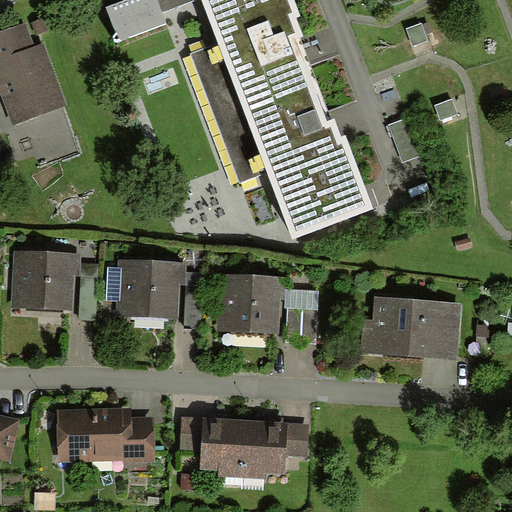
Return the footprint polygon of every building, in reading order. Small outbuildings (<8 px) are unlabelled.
[(157,0),(131,0),(107,9),(120,45),(168,28),(157,0)] [(267,174),(293,243),(373,212),(338,122),(328,126),(297,45),(307,41),(291,0),(197,0),(216,46),(190,56),(240,184),(267,174)] [(407,30),(414,47),(429,41),(423,24),(407,30)] [(0,91),(14,128),(66,108),(43,48),(35,51),(25,26),(0,35),(0,91)] [(436,109),(441,122),(458,115),(453,102),(436,109)] [(408,117),(389,125),(404,163),(423,156),(408,117)] [(14,255),(12,309),(71,310),(72,283),(78,283),(79,257),(14,255)] [(183,266),(121,263),(118,320),(180,323),(183,266)] [(283,283),(220,279),(217,333),(279,337),(283,283)] [(375,324),(366,324),(364,354),(458,360),(461,309),(376,303),(375,324)] [(316,312),(288,311),(287,343),(315,344),(316,312)] [(58,411),(58,464),(123,463),(123,473),(154,473),(153,419),(131,419),(131,411),(58,411)] [(0,461),(10,464),(21,422),(0,416),(0,461)] [(221,422),(182,420),(180,451),(204,452),(203,472),(221,473),(220,479),(263,481),(264,477),(283,478),(285,457),(306,459),(308,428),(270,425),(221,422)]
